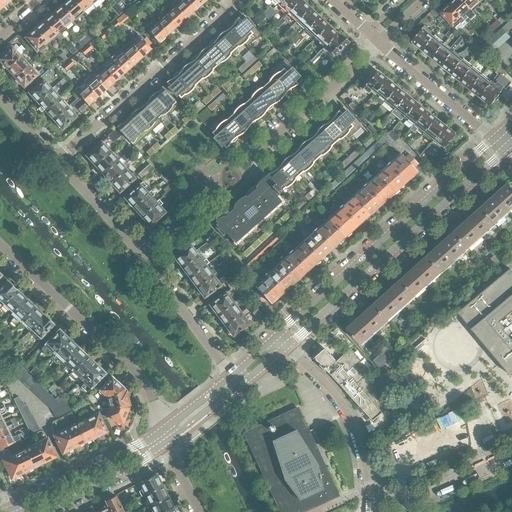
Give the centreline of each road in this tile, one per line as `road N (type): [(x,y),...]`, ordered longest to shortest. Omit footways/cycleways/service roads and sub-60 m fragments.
road 1 (tertiary): [(492,139),(276,335)]
road 2 (tertiary): [(288,345),(502,151)]
road 3 (residential): [(168,428),(123,360),(0,244)]
road 4 (residential): [(60,158),(238,0)]
road 5 (residential): [(240,171),(379,40)]
road 6 (tertiary): [(168,428),(10,509)]
road 7 (residential): [(367,494),(359,434),(288,345)]
road 8 (residential): [(511,452),(413,495),(367,494)]
road 9 (residential): [(492,139),(379,40)]
road 10 (residential): [(234,374),(146,259)]
road 11 (tertiary): [(46,511),(170,445)]
road 12 (residential): [(146,259),(60,158)]
